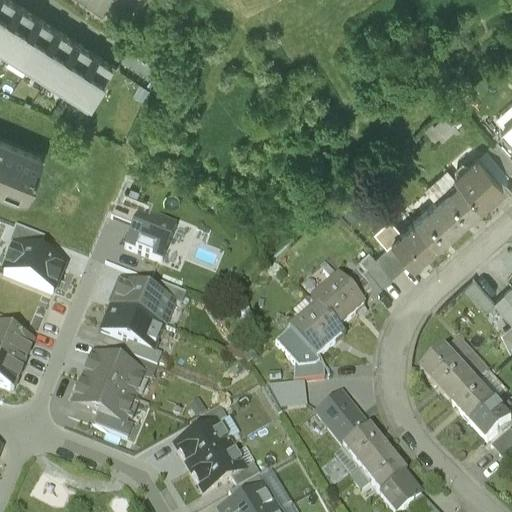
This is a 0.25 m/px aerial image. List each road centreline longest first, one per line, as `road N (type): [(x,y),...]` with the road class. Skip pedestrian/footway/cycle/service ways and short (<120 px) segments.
road 1 (residential): [(485,511),(407,432),(397,416),(393,372),(419,300),(511,218)]
road 2 (residential): [(92,274),(27,434)]
road 3 (residential): [(27,434),(129,476),(163,511)]
